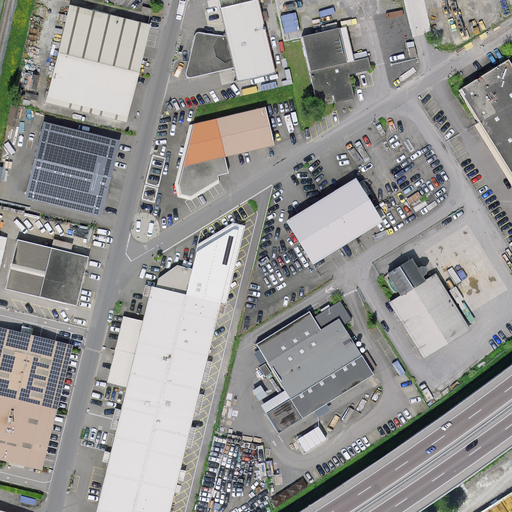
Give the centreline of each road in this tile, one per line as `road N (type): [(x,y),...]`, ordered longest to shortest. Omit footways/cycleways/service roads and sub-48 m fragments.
road 1 (unclassified): [(118,257),(131,261),(152,250),(511,28)]
road 2 (unknown): [(244,193),(249,220),(180,511)]
road 3 (unclassified): [(118,257),(181,0)]
road 4 (unclassified): [(54,511),(118,257)]
road 5 (motorway): [(511,385),(331,511)]
road 6 (tertiary): [(511,403),(357,511)]
road 7 (motorway): [(387,511),(511,424)]
road 8 (unknown): [(118,257),(18,227),(5,237),(0,261)]
